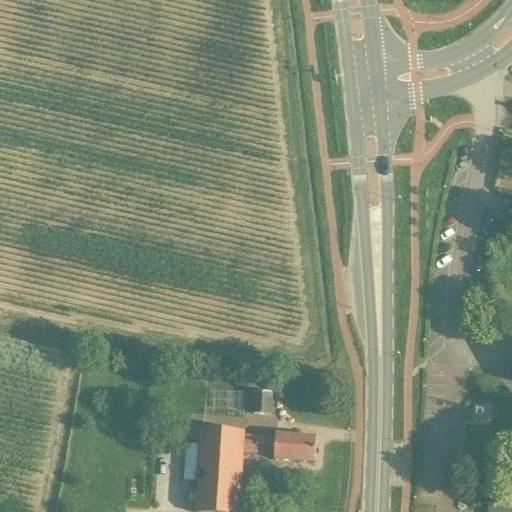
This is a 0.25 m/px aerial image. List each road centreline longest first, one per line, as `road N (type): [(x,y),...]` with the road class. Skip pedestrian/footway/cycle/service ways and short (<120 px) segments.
road 1 (secondary): [(379,511),(379,239),(365,79)]
road 2 (secondary): [(365,79),(446,71),(511,28)]
